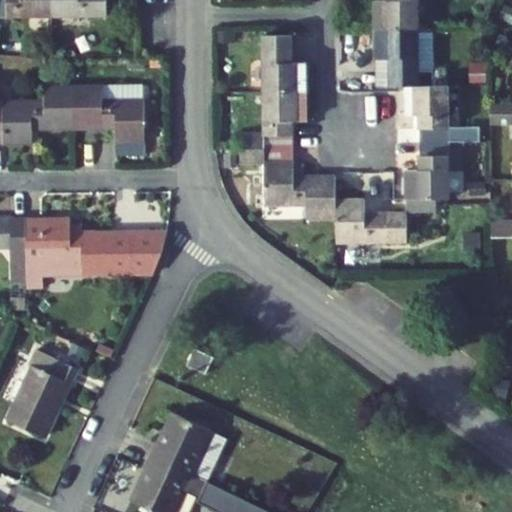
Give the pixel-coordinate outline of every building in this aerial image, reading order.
[(0,0),(0,20),(48,20),(47,0),(0,0)] [(103,0),(47,0),(48,20),(104,20),(103,0)] [(379,3),(379,31),(422,30),(422,0),(390,0),(391,2),(379,3)] [(393,87),(406,87),(422,86),(422,30),(379,31),(380,59),(392,59),(393,87)] [(291,40),(262,40),(263,98),(307,96),(306,68),(291,69),(291,40)] [(450,129),(449,86),(422,86),(406,87),(406,115),(421,115),(421,143),(449,143),(478,143),(478,130),(450,129)] [(3,102),(3,115),(0,115),(0,145),(28,145),(28,132),(72,131),(72,88),(42,88),(41,102),(3,102)] [(102,102),(102,88),(72,88),(72,131),(113,131),(114,158),(142,157),(142,102),(102,102)] [(264,138),(239,139),(239,153),(294,152),(293,123),(308,122),(307,96),(263,98),(264,138)] [(511,110),(486,112),(487,130),(511,129),(511,110)] [(436,199),(450,199),(449,143),(421,143),(421,170),(406,170),(406,200),(436,199)] [(307,207),(307,220),(337,220),(337,200),(337,177),(295,177),(294,152),(239,153),(239,170),(265,170),(266,208),(307,207)] [(421,214),(436,214),(436,199),(406,200),(406,214),(421,214)] [(337,242),(406,240),(406,227),(406,214),(366,215),(366,200),(337,200),(337,220),(337,242)] [(72,234),(72,220),(27,221),(27,251),(28,280),(28,289),(42,288),(42,275),(42,262),(63,263),(84,263),(83,275),(131,277),(132,235),(72,234)] [(28,280),(27,251),(27,221),(0,221),(0,250),(11,251),(10,280),(28,280)] [(63,263),(42,262),(42,275),(83,275),(84,263),(63,263)] [(8,423),(44,440),(57,413),(69,387),(72,388),(79,371),(35,351),(28,367),(33,370),(8,423)] [(205,377),(213,360),(194,351),(186,368),(205,377)] [(159,449),(154,447),(148,458),(208,484),(227,444),(220,440),(212,436),(210,434),(174,417),(159,449)] [(198,502),(208,484),(148,458),(140,473),(147,476),(132,506),(144,511),(176,511),(184,495),(198,502)]
